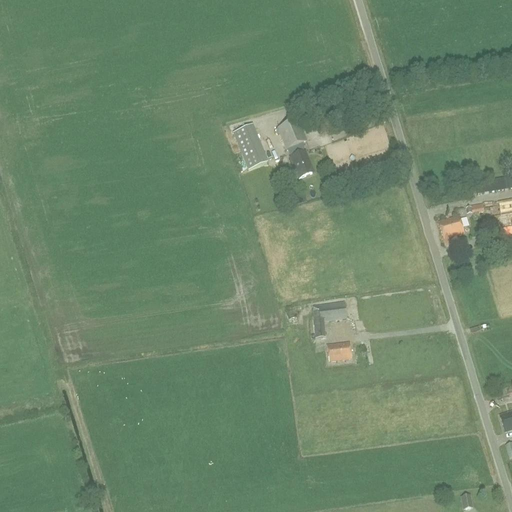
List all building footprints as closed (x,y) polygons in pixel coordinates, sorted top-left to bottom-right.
[(333,124),(325,118),(317,127),(324,134),(333,124)] [(299,180),(312,175),(308,167),(310,166),(305,152),(300,154),(296,146),(306,142),(298,121),(277,129),(286,151),(289,149),(293,157),(290,158),(299,180)] [(253,127),(233,135),(248,172),(268,164),(253,127)] [(511,177),(486,182),(488,194),(511,189),(511,177)] [(500,217),(509,215),(511,214),(511,199),(497,202),(498,203),(500,217)] [(500,217),(498,203),(492,204),(491,203),(471,207),(471,208),(471,214),(472,216),(483,214),(483,211),(489,210),(491,219),(498,217),(500,217)] [(500,217),(498,217),(502,237),(511,235),(511,234),(511,233),(511,214),(509,215),(500,217)] [(459,218),(443,222),(438,223),(443,241),(445,248),(452,246),(450,239),(453,238),(464,236),(459,218)] [(323,324),(346,320),(344,304),(312,309),(314,340),(324,340),(323,324)] [(328,363),(351,360),(349,344),(326,347),(328,363)] [(511,412),(499,417),(501,425),(504,434),(511,431),(511,412)] [(461,498),(463,511),(472,509),(470,497),(461,498)]
